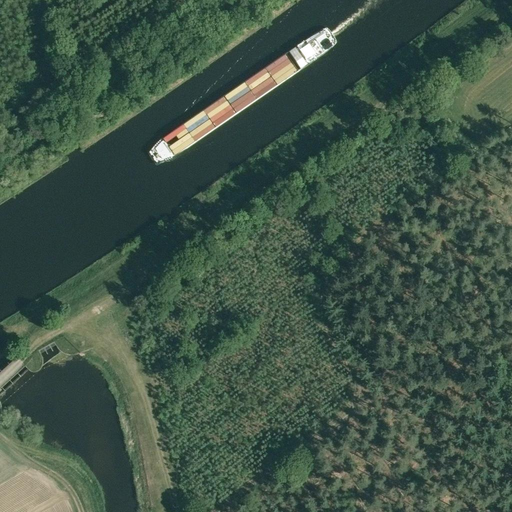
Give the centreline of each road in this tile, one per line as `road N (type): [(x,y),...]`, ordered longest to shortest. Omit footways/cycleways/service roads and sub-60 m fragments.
road 1 (track): [(210,511),(370,394),(511,345)]
road 2 (track): [(511,211),(454,185),(428,194),(330,271),(323,298)]
road 3 (track): [(476,511),(384,390)]
